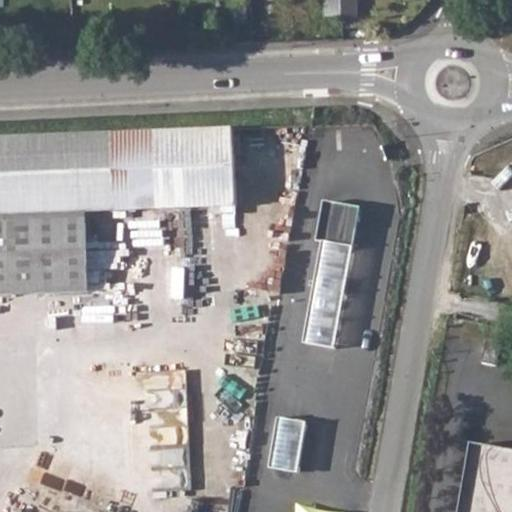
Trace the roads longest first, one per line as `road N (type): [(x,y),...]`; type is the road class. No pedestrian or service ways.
road 1 (secondary): [(0,88),(343,72)]
road 2 (unclassified): [(442,178),(388,511)]
